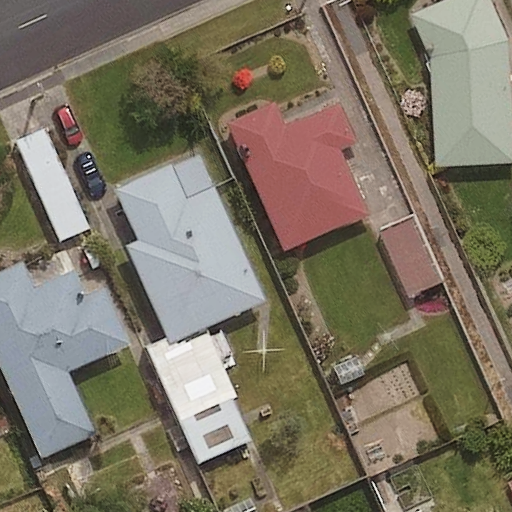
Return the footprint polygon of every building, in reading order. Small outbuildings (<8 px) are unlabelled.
[(511,33),(497,0),(442,0),(419,10),(437,52),(442,160),(511,156),(511,33)] [(274,100),(224,122),(283,253),(376,211),(346,144),(362,137),(344,97),(285,124),(274,100)] [(84,225),(40,126),(11,139),(56,237),(84,225)] [(170,165),(115,190),(138,240),(125,246),(169,344),(266,301),(214,186),(185,199),(170,165)] [(442,277),(413,213),(382,227),(412,291),(442,277)] [(22,264),(0,273),(0,363),(42,457),(95,434),(67,371),(128,345),(103,288),(84,297),(73,271),(33,288),(22,264)]
